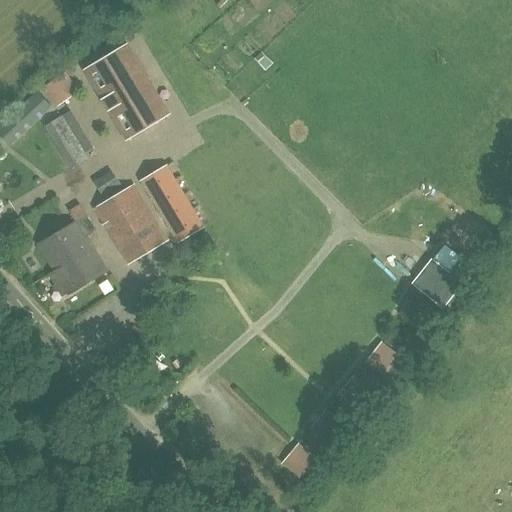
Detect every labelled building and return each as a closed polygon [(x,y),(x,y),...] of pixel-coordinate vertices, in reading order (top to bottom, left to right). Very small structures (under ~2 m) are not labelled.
[(127,45),(85,70),(127,140),(169,114),(127,45)] [(57,104),(78,89),(65,72),(44,87),(57,104)] [(53,105),(37,88),(0,121),(0,133),(10,144),(53,105)] [(88,159),(64,115),(45,126),(61,154),(54,158),(63,173),(88,159)] [(218,178),(232,207),(264,192),(251,163),(218,178)] [(201,229),(196,221),(169,167),(143,181),(179,243),(201,229)] [(134,186),(96,209),(129,263),(167,240),(134,186)] [(88,234),(96,229),(87,214),(39,243),(55,270),(50,273),(63,295),(68,292),(69,294),(110,270),(88,234)] [(0,246),(7,249),(11,236),(0,233),(0,246)] [(357,270),(372,263),(366,250),(351,257),(357,270)] [(413,283),(444,308),(464,283),(433,258),(413,283)] [(108,280),(98,286),(104,296),(114,290),(108,280)] [(390,310),(406,296),(398,286),(382,300),(390,310)] [(382,344),(365,365),(385,381),(402,359),(382,344)] [(355,378),(337,399),(357,415),(374,393),(355,378)] [(327,411),(310,433),(329,448),(347,427),(327,411)] [(299,445),(282,467),(302,482),(319,461),(299,445)]
